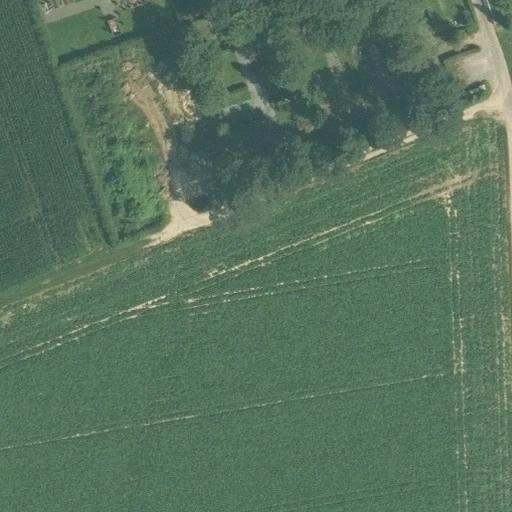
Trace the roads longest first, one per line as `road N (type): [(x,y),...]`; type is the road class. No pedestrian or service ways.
road 1 (track): [(0,312),(507,99)]
road 2 (track): [(477,0),(511,130)]
